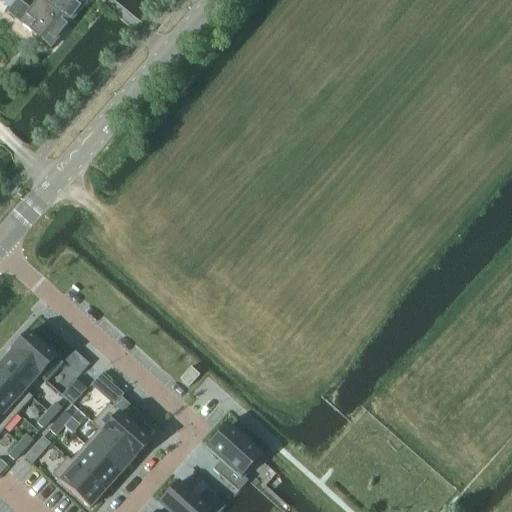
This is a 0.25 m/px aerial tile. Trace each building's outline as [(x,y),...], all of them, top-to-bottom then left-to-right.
[(0,0),(0,2),(10,10),(16,2),(13,0),(0,0)] [(50,0),(46,6),(71,26),(90,1),(88,0),(50,0)] [(10,10),(7,14),(9,15),(22,25),(21,26),(38,40),(38,45),(44,49),(49,48),(52,50),(71,26),(46,6),(40,1),(31,13),(18,3),(16,2),(10,10)] [(28,335),(11,353),(45,384),(62,365),(28,335)] [(11,353),(0,365),(0,374),(30,401),(32,399),(25,393),(38,378),(45,385),(45,384),(11,353)] [(189,369),(179,381),(181,383),(186,387),(188,389),(198,377),(189,369)] [(0,374),(0,403),(16,417),(30,401),(0,374)] [(100,376),(90,388),(109,405),(108,406),(91,425),(133,462),(137,457),(149,443),(131,427),(140,417),(120,399),(123,397),(100,376)] [(75,382),(61,398),(72,408),(86,392),(75,382)] [(0,403),(0,432),(1,433),(16,417),(0,403)] [(55,405),(46,415),(52,420),(61,410),(60,410),(55,405)] [(65,414),(57,423),(63,428),(71,419),(65,414)] [(46,415),(36,425),(42,430),(43,430),(52,420),(46,415)] [(57,423),(49,432),(55,437),(63,428),(57,423)] [(98,432),(84,447),(118,478),(133,462),(91,425),(90,425),(98,432)] [(227,429),(208,450),(227,467),(218,477),(237,494),(244,486),(247,483),(243,480),(253,469),(261,460),(246,446),(249,442),(236,431),(233,435),(227,429)] [(26,437),(17,447),(23,453),(32,442),(31,442),(26,437)] [(42,439),(34,448),(35,448),(40,454),(48,445),(43,440),(42,439)] [(17,447),(8,457),(13,462),(14,463),(19,457),(23,453),(17,447)] [(66,459),(66,460),(104,494),(118,478),(84,447),(70,463),(66,459)] [(66,460),(51,477),(86,508),(89,511),(104,494),(66,460)] [(178,484),(159,505),(162,508),(165,511),(221,511),(224,508),(205,491),(196,501),(178,484)]
